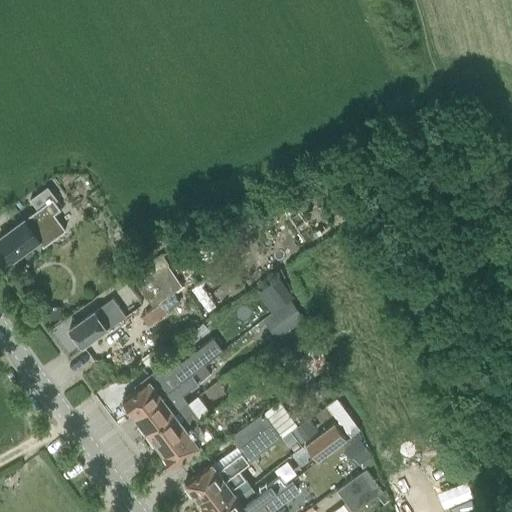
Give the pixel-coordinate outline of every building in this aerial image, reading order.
[(37,210),(0,237),(0,242),(13,260),(38,240),(42,246),(64,229),(64,228),(63,229),(52,215),(59,209),(54,202),(57,200),(47,186),(29,199),(37,210)] [(164,261),(135,281),(152,307),(181,286),(164,261)] [(278,278),(265,287),(279,307),(293,297),(278,278)] [(69,330),(67,332),(73,340),(75,338),(82,347),(98,335),(118,320),(124,316),(118,308),(111,298),(90,313),(84,317),(68,329),(69,330)] [(289,301),(271,314),(285,332),(303,319),(289,301)] [(59,307),(45,308),(46,319),(59,318),(59,307)] [(212,337),(195,350),(205,363),(222,350),(212,337)] [(316,346),(302,356),(312,371),(326,361),(316,346)] [(137,388),(121,400),(123,403),(121,404),(127,412),(129,410),(134,417),(176,386),(192,373),(205,363),(195,350),(180,362),(182,365),(168,375),(160,364),(159,362),(144,373),(148,379),(137,388)] [(160,364),(168,375),(182,365),(180,362),(174,354),(160,364)] [(262,376),(249,359),(227,374),(240,392),(262,376)] [(192,373),(199,382),(212,372),(205,363),(192,373)] [(291,366),(277,376),(286,388),(299,378),(291,366)] [(176,386),(134,417),(138,423),(137,424),(143,433),(145,431),(147,434),(175,412),(189,402),(183,394),(199,382),(192,373),(176,386)] [(325,375),(313,383),(322,397),(335,389),(325,375)] [(189,402),(201,419),(211,411),(198,395),(189,402)] [(336,398),(326,405),(332,413),(350,436),(359,429),(342,406),(336,398)] [(200,470),(184,483),(186,486),(184,488),(190,495),(192,493),(197,499),(238,469),(248,461),(257,455),(261,452),(296,425),(278,401),(264,410),(230,437),(236,445),(212,463),(211,462),(200,470)] [(148,436),(146,437),(152,445),(154,444),(159,450),(201,419),(189,402),(175,412),(147,434),(148,436)] [(308,418),(291,430),(300,443),(317,431),(308,418)] [(201,419),(159,450),(164,456),(162,458),(168,466),(169,464),(172,467),(188,455),(199,447),(199,446),(212,437),(206,429),(208,427),(201,419)] [(333,424),(305,445),(317,461),(345,439),(333,424)] [(290,432),(282,438),(289,447),(296,441),(290,432)] [(358,439),(345,449),(356,464),(370,454),(358,439)] [(366,466),(336,488),(346,502),(352,511),(353,511),(382,491),(366,466)] [(238,469),(197,499),(201,506),(199,507),(202,511),(215,511),(237,496),(231,488),(245,478),(238,469)] [(249,511),(274,494),(285,486),(278,476),(256,493),(250,486),(237,495),(237,496),(215,511),(249,511)] [(274,494),(249,511),(270,511),(299,491),(292,481),(285,486),(274,494)] [(338,492),(336,488),(315,503),(317,506),(338,492)] [(388,501),(378,508),(381,511),(386,511),(393,507),(388,501)] [(352,511),(346,502),(332,511),(352,511)]
